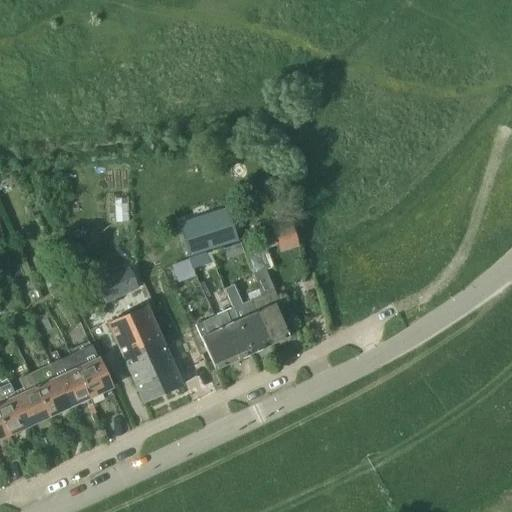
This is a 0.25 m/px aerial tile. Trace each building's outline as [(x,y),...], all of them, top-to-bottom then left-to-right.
[(228,213),(179,229),(188,258),(237,241),(228,213)] [(291,228),(240,244),(244,253),(251,276),(273,269),(265,246),(276,243),(278,249),(296,243),(291,228)] [(226,259),(244,253),(240,244),(223,250),(226,259)] [(207,265),(203,255),(189,260),(192,270),(207,265)] [(193,274),(188,261),(172,266),(177,280),(193,274)] [(138,289),(129,268),(96,283),(105,303),(138,289)] [(288,338),(269,295),(250,303),(270,346),(288,338)] [(251,354),(270,346),(250,303),(239,308),(243,319),(237,322),(251,354)] [(129,317),(108,326),(142,403),(181,386),(147,309),(129,317)] [(214,319),(233,362),(251,354),(237,322),(233,324),(228,313),(214,319)] [(215,371),(233,362),(214,319),(205,323),(209,334),(200,338),(215,371)] [(314,328),(309,330),(312,339),(316,338),(319,337),(316,328),(314,328)] [(79,351),(69,356),(89,398),(110,388),(96,358),(85,363),(79,351)] [(58,361),(49,365),(69,407),(89,398),(69,356),(58,361)] [(49,365),(29,375),(49,417),(69,407),(49,365)] [(28,426),(49,417),(29,375),(20,379),(25,391),(14,396),(28,426)] [(28,426),(14,396),(9,384),(0,389),(0,388),(0,418),(8,436),(28,426)]
